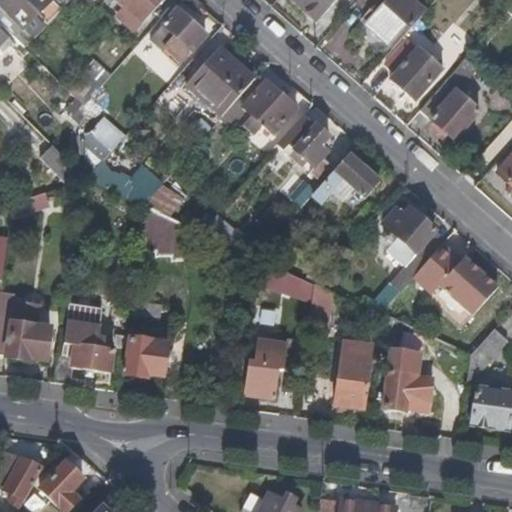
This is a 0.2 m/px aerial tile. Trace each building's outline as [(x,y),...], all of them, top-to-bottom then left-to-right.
[(42,18),(58,2),(56,0),(8,0),(2,6),(39,42),(51,32),(39,22),(42,18)] [(171,0),(124,0),(121,4),(146,27),(171,0)] [(341,0),(287,0),(288,0),(314,23),(316,21),(327,7),(332,11),(341,0)] [(423,21),(428,16),(410,0),(360,0),(360,1),(374,12),(364,23),(396,52),(423,21)] [(51,27),(69,12),(58,2),(42,18),(51,27)] [(39,42),(2,6),(0,8),(0,22),(29,51),(39,42)] [(319,25),(332,11),(327,7),(316,21),(319,25)] [(172,55),(184,67),(208,40),(180,14),(165,30),(178,43),(175,47),(177,49),(172,55)] [(0,62),(2,61),(0,58),(0,55),(2,54),(6,58),(10,54),(5,49),(13,41),(0,28),(0,62)] [(175,47),(178,43),(165,30),(153,44),(167,55),(175,47)] [(258,84),(221,51),(189,89),(225,121),(232,113),(245,99),(258,84)] [(393,84),(417,105),(444,75),(421,54),(414,62),(404,53),(386,73),(395,81),(393,84)] [(88,112),(87,81),(71,94),(79,103),(88,112)] [(455,145),(481,116),(447,85),(421,114),(455,145)] [(276,140),(300,112),(268,86),(252,107),(245,99),(232,113),(243,122),(248,115),(258,124),(254,127),(259,133),(264,128),(276,140)] [(88,112),(79,103),(74,109),(88,123),(88,112)] [(325,152),(334,142),(308,118),(269,162),(281,172),(291,162),(296,156),(310,169),(325,152)] [(91,184),(57,149),(44,163),(72,190),(91,184)] [(321,184),(334,170),(328,164),(332,159),(325,152),(310,169),(315,174),(313,177),(321,184)] [(310,169),(296,156),(291,162),(304,174),(310,169)] [(383,188),(352,160),(316,201),(324,208),(348,183),(369,203),(383,188)] [(511,162),(499,178),(511,189),(511,162)] [(48,209),(45,199),(30,203),(33,216),(48,209)] [(33,216),(30,203),(16,208),(14,222),(33,216)] [(369,231),(379,219),(382,217),(372,208),(360,222),(369,231)] [(147,210),(141,258),(159,258),(159,262),(175,262),(175,267),(191,266),(190,230),(185,228),(147,210)] [(417,284),(442,253),(434,245),(439,238),(411,213),(405,219),(400,214),(387,229),(402,245),(390,257),(409,275),(395,291),(403,300),(411,290),(417,284)] [(259,250),(236,234),(224,246),(246,257),(251,258),(259,250)] [(449,246),(439,238),(434,245),(442,253),(446,249),(449,246)] [(502,294),(469,264),(465,267),(446,249),(442,253),(417,284),(437,302),(446,293),(477,322),(502,294)] [(0,289),(4,290),(8,259),(0,257),(0,289)] [(291,293),(294,278),(269,267),(268,282),(291,293)] [(339,299),(318,289),(312,332),(332,335),(339,299)] [(139,303),(136,321),(165,325),(168,307),(139,303)] [(50,366),(55,333),(42,331),(43,310),(16,306),(15,315),(11,361),(10,363),(32,367),(33,362),(50,366)] [(0,359),(11,361),(15,315),(0,313),(0,315),(0,359)] [(116,376),(118,354),(106,352),(107,341),(101,340),(103,328),(97,326),(97,330),(71,327),(64,375),(77,377),(79,372),(116,376)] [(485,376),(511,347),(511,342),(501,330),(472,361),(485,376)] [(127,355),(128,343),(129,341),(118,341),(117,348),(121,353),(127,355)] [(169,383),(172,350),(133,342),(131,355),(127,380),(152,383),(152,381),(169,383)] [(305,379),(310,348),(267,342),(264,367),(253,366),(247,400),(279,405),(283,376),(305,379)] [(345,349),(343,360),(336,413),(368,418),(376,364),(377,354),(345,349)] [(480,392),(485,376),(472,361),(468,393),(479,394),(480,392)] [(419,380),(390,376),(383,413),(407,418),(412,391),(417,391),(419,380)] [(511,438),(511,433),(511,397),(480,392),(479,394),(472,432),(511,438)] [(12,511),(23,511),(45,474),(6,454),(3,478),(11,482),(4,496),(14,502),(11,511),(12,511)] [(85,483),(71,468),(45,494),(62,511),(72,511),(80,505),(72,497),(85,483)] [(283,502),(272,495),(263,511),(304,511),(295,507),(298,502),(286,496),(283,502)]
